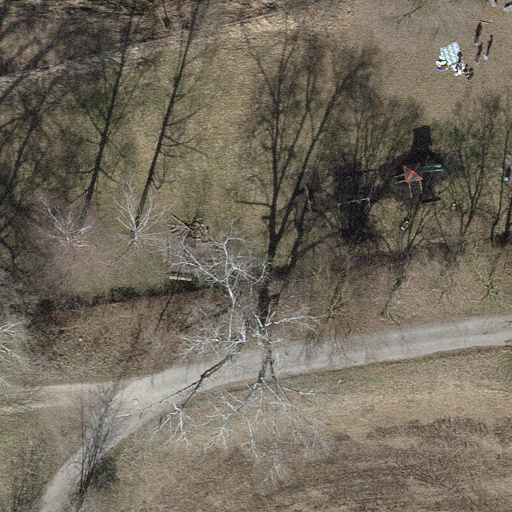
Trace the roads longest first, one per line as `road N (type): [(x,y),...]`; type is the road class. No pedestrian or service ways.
road 1 (track): [(511,331),(138,391)]
road 2 (track): [(138,391),(46,511)]
road 3 (track): [(138,391),(0,402)]
